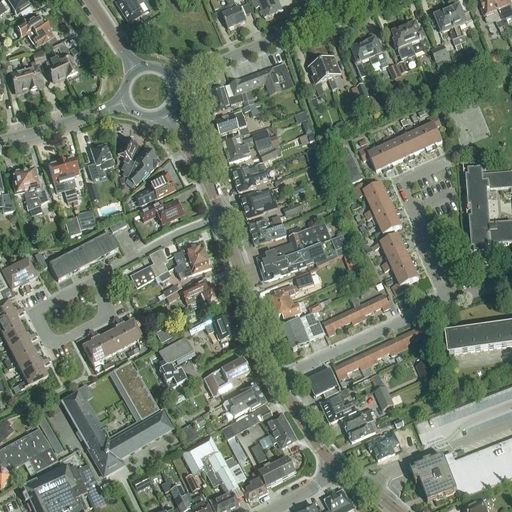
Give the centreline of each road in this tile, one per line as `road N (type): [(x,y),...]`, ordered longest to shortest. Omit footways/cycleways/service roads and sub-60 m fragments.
road 1 (residential): [(172,81),(372,0)]
road 2 (residential): [(275,381),(447,302)]
road 3 (residential): [(447,302),(403,181),(449,161)]
road 4 (tertiary): [(275,381),(220,218)]
road 5 (residential): [(220,218),(92,281)]
road 6 (tertiary): [(0,143),(126,102)]
road 7 (tertiary): [(220,218),(203,174),(163,113)]
